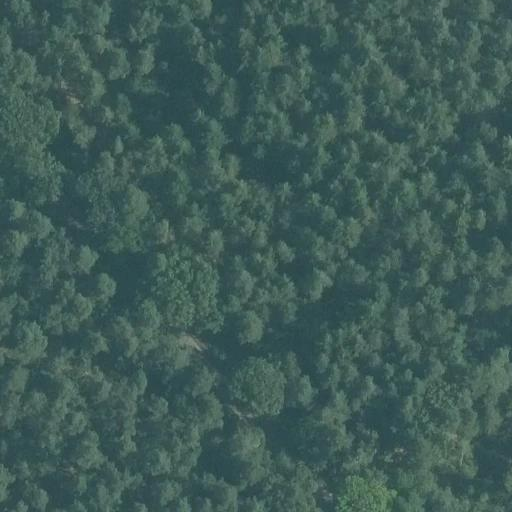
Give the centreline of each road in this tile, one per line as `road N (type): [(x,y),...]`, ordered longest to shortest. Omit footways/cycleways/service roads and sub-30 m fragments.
road 1 (unclassified): [(333,511),(0,136)]
road 2 (track): [(351,511),(511,331)]
